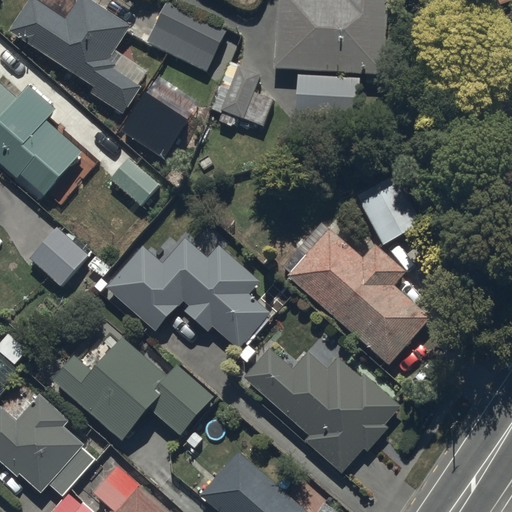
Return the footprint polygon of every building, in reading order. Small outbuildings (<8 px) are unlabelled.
[(35,2),(12,36),(95,92),(92,97),(126,119),(144,93),(140,90),(150,76),(119,55),(135,32),(87,0),(84,0),(68,24),(35,2)] [(279,0),(273,72),(300,74),(297,122),(359,126),(362,83),(386,85),(391,0),(279,0)] [(228,35),(168,6),(148,47),(207,77),(228,35)] [(264,78),(231,66),(211,121),(235,130),(238,120),(264,130),(275,101),(258,94),(264,78)] [(23,104),(0,84),(0,165),(22,183),(24,180),(48,201),(85,157),(50,128),(59,116),(32,93),(23,104)] [(130,162),(112,184),(146,212),(164,190),(130,162)] [(399,176),(358,199),(388,252),(429,229),(399,176)] [(92,260),(60,232),(33,262),(65,290),(92,260)] [(331,234),(290,280),(393,371),(435,323),(415,306),(420,300),(404,285),(410,278),(379,250),(366,265),(331,234)] [(241,353),(256,337),(273,318),(251,298),(261,286),(222,250),(210,263),(188,243),(166,267),(145,248),(109,289),(101,282),(96,288),(146,333),(150,328),(158,335),(185,305),(191,311),(186,317),(207,337),(215,329),(241,353)] [(31,354),(9,336),(0,346),(0,391),(3,388),(6,390),(21,372),(19,370),(31,354)] [(168,380),(122,342),(95,375),(77,361),(55,388),(127,447),(153,415),(185,441),(217,402),(176,369),(168,380)] [(269,352),(245,380),(311,438),(307,443),(346,477),(366,455),(370,459),(393,433),(387,427),(403,409),(366,376),(362,381),(338,360),(327,373),(307,355),(292,373),(269,352)] [(71,425),(39,397),(31,406),(27,403),(13,418),(2,408),(0,410),(0,458),(1,460),(0,461),(0,464),(19,481),(21,479),(43,498),(52,488),(65,500),(97,462),(85,452),(87,450),(65,432),(71,425)] [(303,511),(238,455),(200,499),(215,511),(303,511)] [(56,511),(165,511),(119,470),(94,498),(108,511),(94,511),(86,504),(82,508),(70,497),(56,511)]
